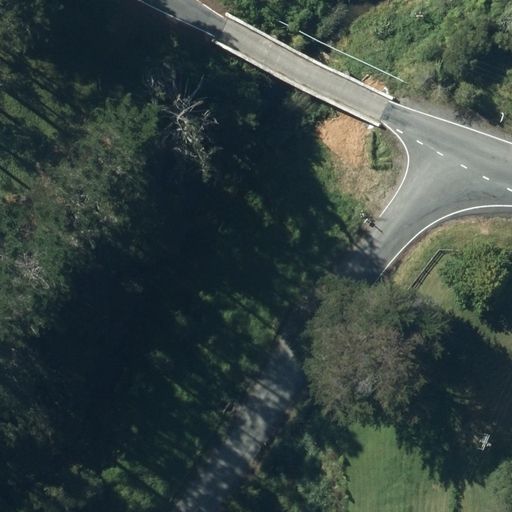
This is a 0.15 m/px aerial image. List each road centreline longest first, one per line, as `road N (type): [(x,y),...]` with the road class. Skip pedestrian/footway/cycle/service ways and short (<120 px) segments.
road 1 (unclassified): [(201,511),(395,225),(464,148)]
road 2 (secondary): [(170,0),(464,148)]
